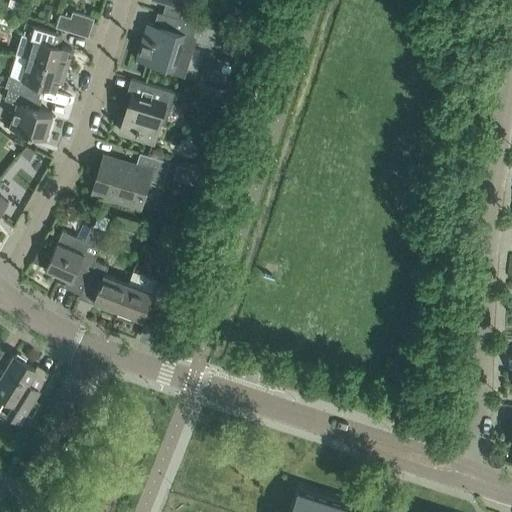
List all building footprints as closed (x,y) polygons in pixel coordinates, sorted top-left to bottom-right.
[(181,0),(172,0),(171,4),(166,3),(163,13),(181,18),(185,7),(180,6),(181,0)] [(60,13),(56,26),(81,34),(88,36),(94,17),(72,10),(71,16),(60,13)] [(198,23),(181,18),(163,13),(159,26),(148,23),(135,64),(137,65),(139,57),(158,63),(155,71),(175,77),(179,64),(185,66),(192,41),(220,49),(222,43),(235,46),(239,35),(198,23)] [(25,22),(15,55),(28,59),(67,70),(71,56),(68,55),(70,47),(52,42),(56,30),(25,22)] [(63,83),(67,70),(28,59),(22,78),(9,74),(6,86),(9,87),(36,94),(39,84),(58,90),(60,82),(63,83)] [(176,92),(131,78),(126,93),(132,95),(121,130),(156,141),(166,108),(171,110),(176,92)] [(35,96),(36,94),(9,87),(5,99),(17,103),(11,128),(46,137),(53,113),(35,108),(38,96),(35,96)] [(27,145),(21,152),(30,160),(35,149),(27,145)] [(170,161),(140,152),(136,164),(105,155),(94,192),(140,206),(148,179),(163,183),(170,161)] [(178,163),(174,177),(180,178),(184,165),(178,163)] [(0,214),(9,203),(0,195),(0,214)] [(100,247),(101,248),(108,231),(92,223),(91,226),(83,222),(77,235),(63,229),(46,268),(68,278),(65,285),(80,292),(100,247)] [(182,243),(186,235),(175,231),(172,239),(182,243)] [(80,292),(80,294),(81,294),(103,302),(100,308),(117,314),(129,282),(105,272),(109,264),(95,258),(80,292)] [(170,288),(169,287),(154,283),(151,290),(129,282),(117,314),(133,320),(135,315),(157,323),(156,326),(157,326),(170,288)] [(1,372),(0,373),(0,394),(4,397),(0,403),(0,407),(20,419),(16,425),(26,431),(32,417),(39,402),(33,398),(36,394),(24,386),(35,368),(12,354),(1,372)] [(374,511),(301,488),(293,511),(374,511)]
